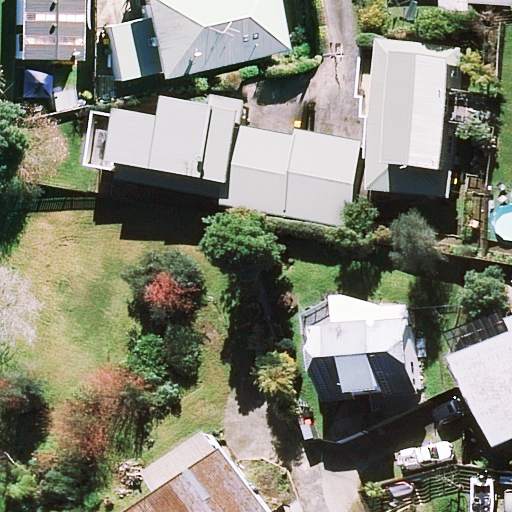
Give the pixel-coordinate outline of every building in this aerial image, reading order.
[(79,0),(15,0),(13,61),(77,63),(79,0)] [(106,33),(118,84),(148,77),(150,84),(284,54),(271,0),(135,0),(141,25),(106,33)] [(444,5),(444,15),(472,16),(472,6),(511,7),(511,0),(436,0),(436,5),(444,5)] [(464,55),(390,48),(377,196),(451,202),(464,55)] [(248,132),(251,108),(225,105),(224,112),(181,106),(178,128),(107,118),(100,171),(232,188),(229,211),(352,227),(363,147),(248,132)] [(424,397),(415,327),(322,338),(330,409),(424,397)] [(511,346),(466,367),(505,453),(511,450),(511,346)] [(268,511),(217,437),(156,479),(170,500),(153,511),(268,511)]
